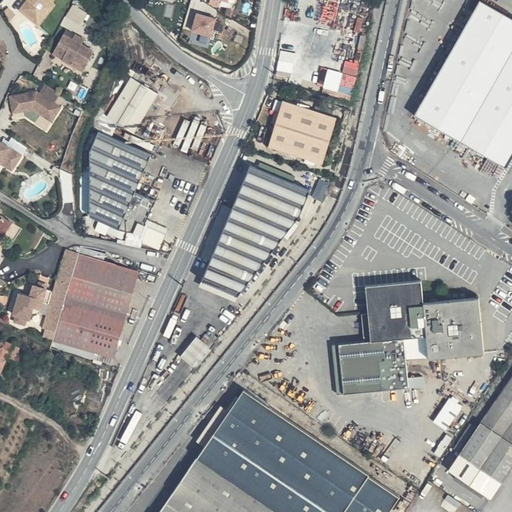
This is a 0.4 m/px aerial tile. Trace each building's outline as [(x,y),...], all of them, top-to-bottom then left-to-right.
[(27,0),(22,10),(36,18),(43,7),(53,7),(53,0),(27,0)] [(511,17),(482,0),(479,0),(414,112),(448,133),(483,154),(505,167),(511,155),(511,17)] [(43,7),(36,18),(42,22),(53,7),(43,7)] [(199,11),(194,29),(213,35),(218,16),(199,11)] [(79,29),(70,24),(67,29),(76,34),(79,29)] [(67,29),(59,44),(69,49),(64,60),(84,71),(98,46),(85,39),(88,34),(79,29),(76,34),(67,29)] [(59,44),(53,54),(64,60),(69,49),(59,44)] [(159,94),(132,77),(108,115),(98,111),(89,128),(89,154),(87,213),(121,227),(144,234),(158,200),(138,191),(154,155),(113,136),(118,123),(135,133),(159,94)] [(38,92),(11,97),(13,111),(35,108),(43,112),(54,118),(62,105),(55,102),(60,93),(45,84),(40,93),(38,92)] [(282,101),(269,146),(321,164),(336,117),(282,101)] [(35,108),(13,111),(14,117),(28,115),(38,121),(43,112),(35,108)] [(0,156),(3,158),(13,164),(20,154),(0,141),(0,156)] [(310,191),(250,166),(203,276),(241,292),(300,210),(310,191)] [(323,200),(331,180),(321,177),(314,196),(323,200)] [(15,221),(0,210),(0,229),(7,233),(15,221)] [(80,252),(67,249),(45,337),(53,338),(51,346),(112,365),(140,270),(104,259),(106,254),(82,248),(80,252)] [(41,273),(39,279),(48,282),(49,275),(41,273)] [(423,302),(420,278),(364,284),(366,309),(370,340),(331,345),(337,394),(407,386),(404,339),(426,337),(429,360),(486,353),(480,296),(423,302)] [(48,289),(35,285),(29,295),(19,293),(13,320),(26,324),(33,307),(43,310),(48,289)] [(182,354),(196,366),(213,346),(198,334),(182,354)] [(13,350),(2,345),(0,347),(0,370),(3,372),(13,350)] [(511,468),(511,375),(448,469),(492,498),(511,468)] [(385,511),(397,495),(241,389),(157,511),(385,511)] [(461,405),(450,398),(434,422),(445,429),(461,405)]
